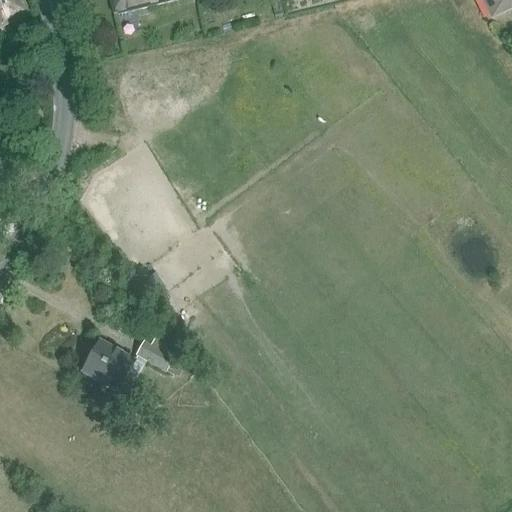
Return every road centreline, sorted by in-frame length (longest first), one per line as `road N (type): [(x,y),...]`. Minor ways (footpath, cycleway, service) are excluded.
road 1 (track): [(511,205),(384,45),(185,51),(114,65),(104,95),(188,234),(215,257),(247,310)]
road 2 (track): [(34,511),(83,469),(226,388),(330,511)]
road 3 (track): [(331,45),(381,90),(511,263)]
road 4 (tertiary): [(0,275),(61,141),(62,74),(48,6)]
road 5 (track): [(375,84),(189,214)]
road 6 (track): [(175,511),(119,447),(0,406)]
